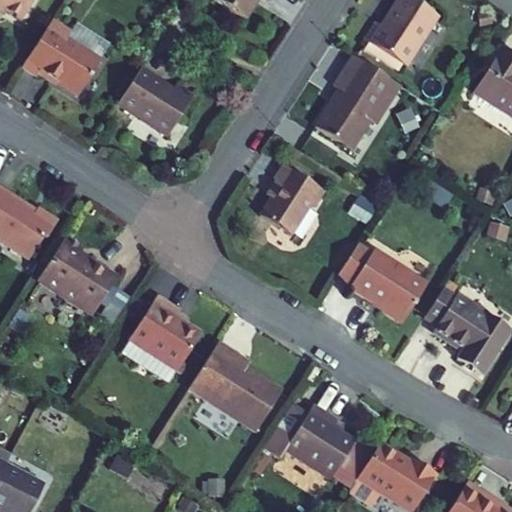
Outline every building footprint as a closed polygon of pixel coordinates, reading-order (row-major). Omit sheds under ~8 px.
[(0,0),(0,9),(21,22),(34,0),(0,0)] [(263,0),(213,0),(244,20),(256,0),(260,0),(263,2),(263,0)] [(401,65),(405,67),(437,17),(409,0),(397,0),(380,27),(374,23),(363,40),(368,43),(401,65)] [(51,22),(21,68),(35,77),(39,72),(78,96),(100,62),(99,61),(65,39),(69,33),(51,22)] [(75,24),(69,33),(65,39),(99,61),(109,46),(75,24)] [(401,65),(368,43),(364,50),(397,71),(401,65)] [(511,56),(501,49),(472,93),(511,118),(511,56)] [(374,125),(398,87),(352,58),(333,88),(341,93),(338,98),(335,96),(314,128),(350,151),(369,122),(374,125)] [(139,69),(116,105),(167,138),(193,95),(176,84),(172,89),(139,69)] [(323,193),(282,167),(264,196),(270,200),(259,217),(290,236),(309,207),(312,209),(323,193)] [(0,243),(28,261),(43,238),(46,240),(57,222),(37,210),(34,214),(27,210),(29,208),(0,189),(0,243)] [(65,238),(36,283),(90,318),(98,305),(109,288),(114,280),(78,256),(82,249),(65,238)] [(357,244),(336,278),(350,287),(348,289),(372,305),(374,305),(376,305),(383,310),(381,313),(401,326),(426,286),(372,251),(371,253),(357,244)] [(131,302),(109,288),(98,305),(120,319),(131,302)] [(441,290),(423,318),(436,327),(432,333),(461,352),(456,360),(479,375),(508,331),(455,297),(453,298),(441,290)] [(156,297),(128,341),(129,342),(175,371),(176,372),(201,334),(176,318),(179,312),(156,297)] [(175,371),(129,342),(121,354),(167,384),(175,371)] [(217,344),(187,390),(255,433),(281,392),(245,369),(248,364),(217,344)] [(279,459),(284,451),(330,480),(354,442),(332,428),(336,421),(312,407),(306,415),(291,405),(263,448),(279,459)] [(408,464),(378,445),(348,492),(377,510),(385,498),(407,511),(411,511),(435,476),(411,460),(408,464)] [(0,464),(0,511),(1,511),(28,511),(42,487),(0,464)] [(466,484),(448,511),(511,511),(466,484)]
